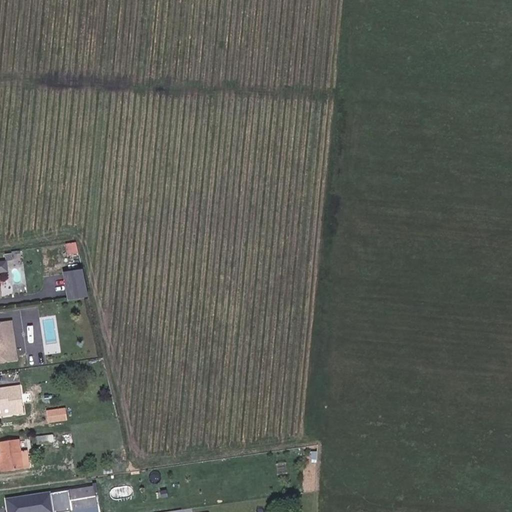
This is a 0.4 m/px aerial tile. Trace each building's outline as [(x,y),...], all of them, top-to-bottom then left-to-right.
[(89,297),(83,268),(63,272),(69,301),(89,297)] [(0,361),(12,360),(6,322),(0,323),(0,361)] [(22,411),(21,402),(19,386),(0,388),(0,409),(10,408),(11,412),(22,411)] [(69,418),(68,408),(52,410),(54,420),(69,418)] [(53,442),(52,435),(35,438),(36,445),(53,442)] [(0,460),(0,474),(4,473),(26,470),(32,469),(29,453),(23,454),(21,440),(0,442),(0,448),(2,460),(0,460)] [(97,506),(94,486),(59,491),(61,500),(71,499),(73,510),(97,506)] [(54,511),(52,492),(9,500),(11,511),(54,511)]
